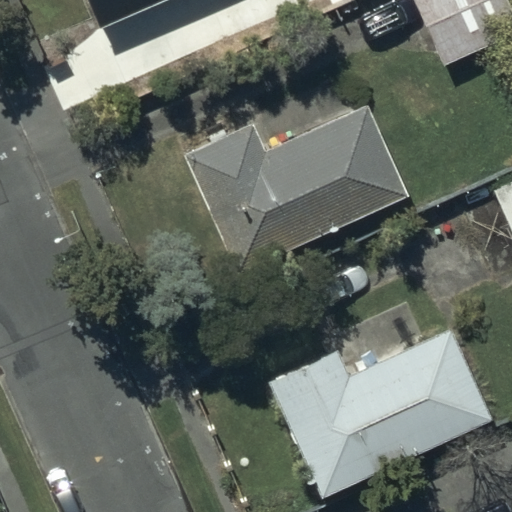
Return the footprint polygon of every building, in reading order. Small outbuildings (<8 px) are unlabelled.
[(95,0),(104,19),(144,0),(95,0)] [(416,0),(441,53),(511,20),(511,13),(506,0),(416,0)] [(248,111),(180,142),(233,261),(402,186),(362,95),(261,140),(248,111)] [(511,171),(486,183),(511,239),(511,171)] [(330,338),(263,370),(317,485),(488,407),(446,317),(343,365),(330,338)]
